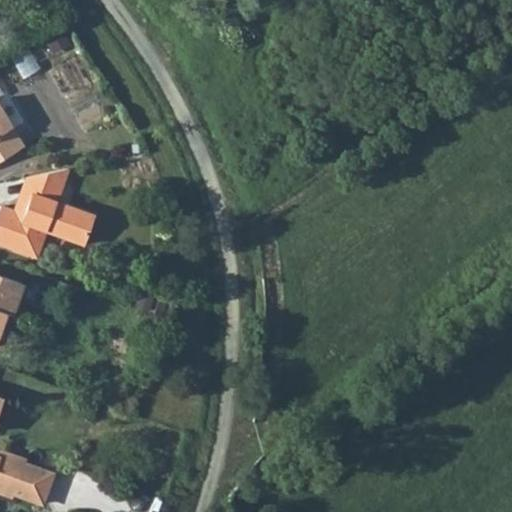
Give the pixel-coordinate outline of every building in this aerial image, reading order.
[(0,159),(19,148),(0,116),(0,159)] [(13,209),(0,204),(0,242),(34,255),(46,220),(64,226),(61,237),(80,244),(90,215),(53,201),(64,167),(25,175),(24,180),(30,191),(22,213),(13,209)] [(13,209),(22,213),(30,191),(24,180),(13,209)] [(0,320),(3,312),(9,314),(20,283),(0,276),(0,320)] [(0,470),(3,471),(17,464),(18,461),(0,454),(0,470)] [(0,495),(8,498),(9,495),(37,504),(47,473),(17,464),(3,471),(0,470),(0,495)]
